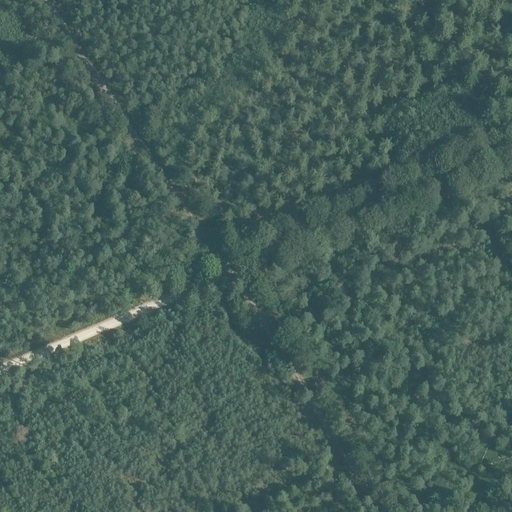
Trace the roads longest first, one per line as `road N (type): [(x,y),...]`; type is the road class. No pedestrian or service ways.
road 1 (track): [(376,511),(231,272),(44,0)]
road 2 (track): [(0,369),(511,152)]
